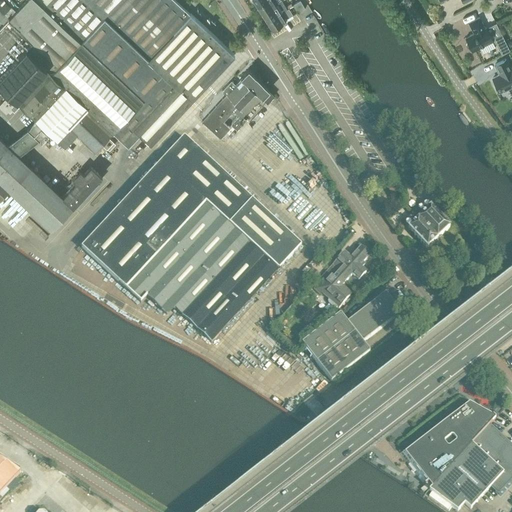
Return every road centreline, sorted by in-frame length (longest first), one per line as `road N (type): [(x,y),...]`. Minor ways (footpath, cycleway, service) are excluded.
road 1 (secondary): [(511,395),(349,190),(229,0)]
road 2 (primary): [(511,295),(232,511)]
road 3 (primary): [(268,511),(511,321)]
road 4 (unclassified): [(143,511),(0,419)]
